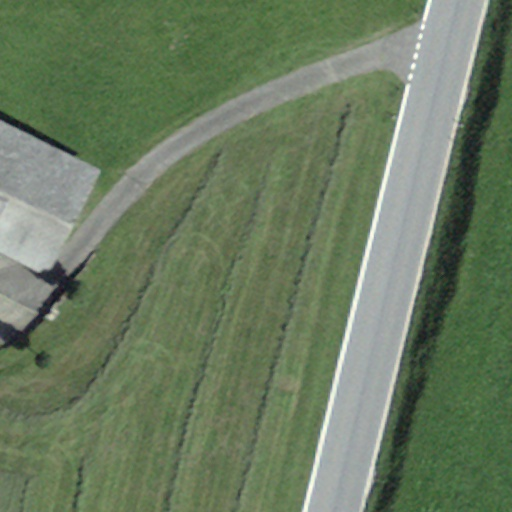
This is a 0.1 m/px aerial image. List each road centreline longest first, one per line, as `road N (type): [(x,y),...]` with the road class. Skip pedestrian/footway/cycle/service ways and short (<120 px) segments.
road 1 (tertiary): [(456,0),(333,511)]
road 2 (track): [(446,36),(243,87),(137,171),(79,257)]
